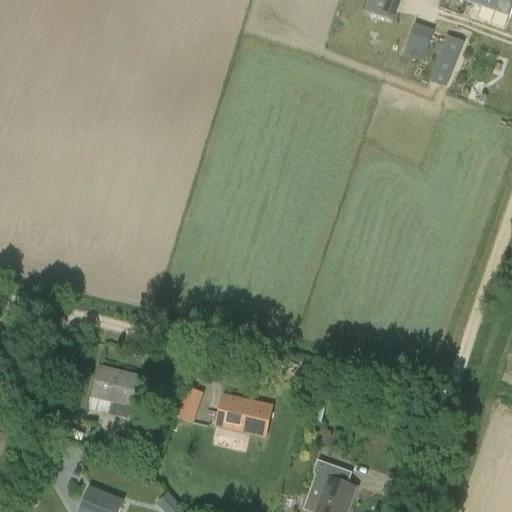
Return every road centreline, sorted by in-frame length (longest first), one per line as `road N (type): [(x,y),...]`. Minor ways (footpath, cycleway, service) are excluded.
road 1 (track): [(0,298),(442,400)]
road 2 (track): [(442,400),(511,207)]
